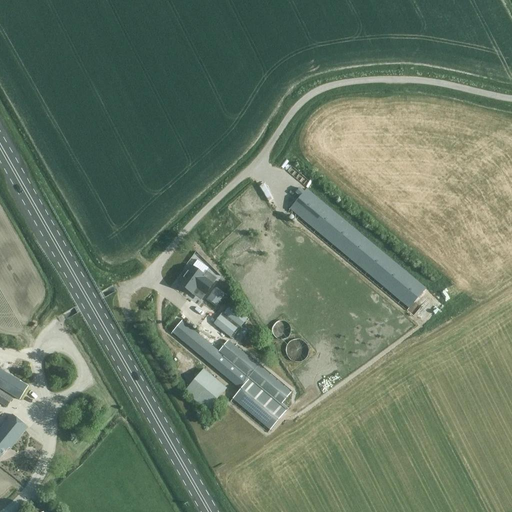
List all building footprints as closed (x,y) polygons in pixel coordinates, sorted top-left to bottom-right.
[(300,197),(305,191),(300,188),(295,193),(300,197)] [(305,191),(300,197),(290,209),(409,309),(426,289),(307,189),(305,191)] [(183,276),(178,281),(191,293),(196,287),(204,294),(217,279),(207,270),(204,274),(193,264),(189,268),(187,267),(181,274),(183,276)] [(217,289),(212,295),(220,300),(225,294),(217,289)] [(231,305),(215,325),(232,339),(248,319),(231,305)] [(295,331),(288,320),(276,328),(283,339),(295,331)] [(292,393),(230,341),(228,340),(219,351),(182,321),(173,332),(241,390),(233,399),(270,430),(288,409),(283,404),(292,393)] [(293,343),(296,349),(292,351),(296,361),(310,354),(302,339),(293,343)] [(210,368),(190,390),(212,411),(233,389),(210,368)] [(0,369),(0,387),(20,400),(28,387),(0,369)] [(0,403),(7,408),(13,398),(0,390),(0,403)] [(28,427),(13,415),(0,430),(0,459),(9,448),(10,449),(28,427)]
